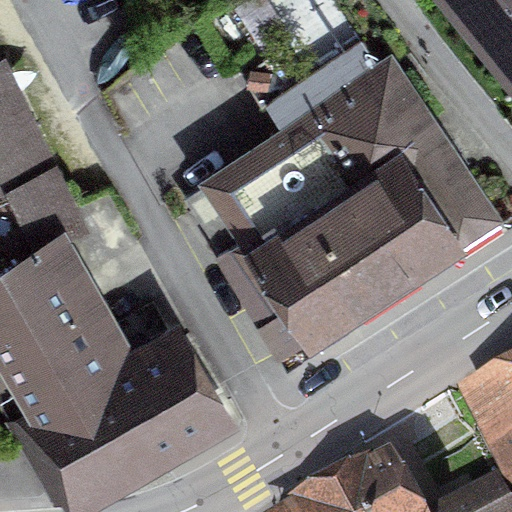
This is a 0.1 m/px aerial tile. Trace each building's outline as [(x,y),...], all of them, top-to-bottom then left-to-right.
[(511,0),(448,0),(511,79),(511,0)] [(413,113),(360,36),(265,99),(285,129),(184,195),(217,246),(243,230),(246,235),(217,252),(277,355),(455,239),(441,218),(482,191),(448,140),(443,144),(419,109),(413,113)] [(38,178),(0,195),(0,250),(6,264),(41,245),(43,247),(65,235),(38,178)] [(114,373),(43,247),(41,245),(6,264),(0,268),(0,396),(55,497),(153,442),(114,373)] [(178,337),(114,373),(153,442),(217,406),(178,337)] [(477,428),(511,497),(511,372),(471,393),(486,423),(477,428)] [(411,511),(386,466),(302,511),(411,511)] [(456,511),(511,511),(500,489),(456,511)]
